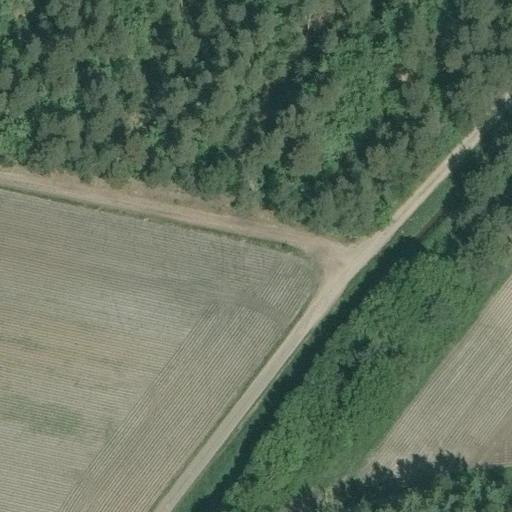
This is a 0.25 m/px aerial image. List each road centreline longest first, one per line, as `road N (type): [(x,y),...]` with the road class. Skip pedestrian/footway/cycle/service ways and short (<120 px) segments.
road 1 (track): [(149,511),(511,108)]
road 2 (track): [(381,251),(0,171)]
